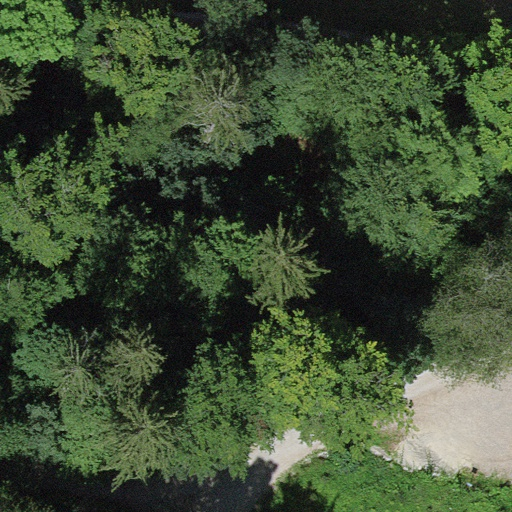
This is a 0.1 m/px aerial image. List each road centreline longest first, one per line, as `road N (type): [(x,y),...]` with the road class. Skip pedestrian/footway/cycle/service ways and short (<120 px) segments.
road 1 (track): [(0,13),(336,41),(511,114)]
road 2 (track): [(511,328),(335,417),(233,482),(216,511)]
road 3 (track): [(191,511),(132,495),(0,483)]
